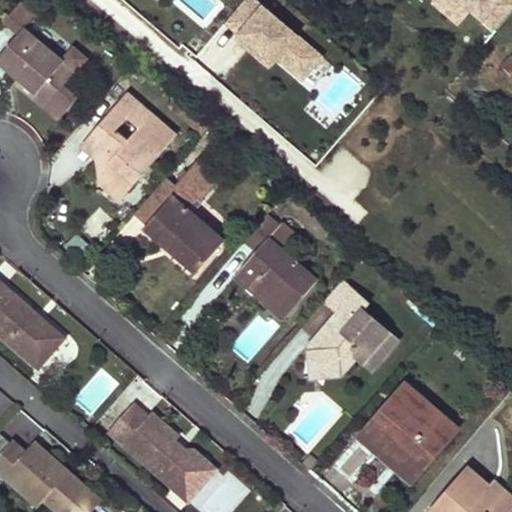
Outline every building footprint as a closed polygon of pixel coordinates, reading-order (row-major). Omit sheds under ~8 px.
[(304,81),(328,50),(262,0),(241,0),(225,21),(304,81)] [(432,0),(451,16),(464,1),(484,17),(498,0),(432,0)] [(493,30),(511,6),(511,0),(498,0),(482,21),(493,30)] [(87,59),(73,47),(62,61),(23,29),(35,15),(20,3),(4,22),(19,34),(0,55),(0,64),(17,78),(48,104),(44,108),(59,121),(77,99),(63,88),(76,73),(87,59)] [(511,58),(503,69),(511,76),(511,58)] [(301,83),(333,112),(355,87),(323,59),(301,83)] [(48,104),(17,78),(13,82),(44,108),(48,104)] [(92,133),(105,144),(110,139),(114,143),(109,148),(99,160),(105,166),(112,171),(106,178),(125,195),(176,137),(127,94),(92,133)] [(211,126),(187,106),(179,115),(203,135),(211,126)] [(82,146),(99,160),(109,148),(105,144),(92,133),(82,146)] [(110,139),(105,144),(109,148),(114,143),(110,139)] [(181,184),(196,197),(198,199),(220,174),(202,159),(189,175),(182,183),(181,184)] [(99,160),(100,184),(106,178),(112,171),(105,166),(99,160)] [(184,171),(177,179),(182,183),(189,175),(184,171)] [(180,189),(178,187),(167,177),(134,215),(147,226),(144,229),(165,248),(169,243),(174,247),(170,252),(196,274),(225,240),(187,207),(174,196),(180,189)] [(106,178),(100,184),(120,201),(125,195),(106,178)] [(180,189),(174,196),(187,207),(196,197),(181,184),(178,187),(180,189)] [(239,273),(252,285),(248,291),(254,296),(259,291),(270,301),(275,295),(288,306),(299,293),(304,297),(317,282),(283,252),(297,236),(282,223),(279,226),(267,215),(244,241),(256,252),(239,273)] [(65,246),(84,265),(95,253),(76,235),(65,246)] [(169,243),(165,248),(170,252),(174,247),(169,243)] [(239,273),(234,279),(248,291),(252,285),(239,273)] [(65,338),(46,321),(41,326),(30,316),(35,311),(0,280),(0,335),(38,369),(65,338)] [(310,360),(320,368),(329,376),(342,375),(357,358),(363,363),(377,347),(386,355),(398,340),(364,311),(370,304),(342,281),(325,302),(339,313),(347,320),(340,328),(332,322),(309,348),(310,360)] [(259,291),(254,296),(283,322),(304,297),(299,293),(288,306),(275,295),(270,301),(259,291)] [(41,326),(46,321),(35,311),(30,316),(41,326)] [(339,313),(332,322),(340,328),(347,320),(339,313)] [(377,347),(363,363),(372,371),(386,355),(377,347)] [(320,368),(310,360),(312,378),(320,377),(329,376),(320,368)] [(368,427),(385,442),(377,451),(401,472),(410,463),(421,473),(453,437),(436,422),(442,415),(405,384),(368,427)] [(228,401),(234,406),(241,398),(235,393),(228,401)] [(180,436),(152,412),(148,416),(133,403),(108,432),(184,499),(213,465),(194,449),(187,450),(176,440),(180,436)] [(442,415),(436,422),(453,437),(459,430),(442,415)] [(97,437),(104,430),(98,424),(91,432),(97,437)] [(368,427),(360,437),(377,451),(385,442),(368,427)] [(76,511),(92,511),(102,501),(73,476),(68,482),(57,472),(62,467),(34,442),(25,452),(12,440),(0,454),(0,473),(38,507),(44,501),(56,511),(70,511),(73,509),(76,511)] [(302,466),(309,472),(318,462),(311,456),(302,466)] [(401,472),(413,483),(421,473),(410,463),(401,472)] [(219,471),(213,465),(184,499),(190,504),(219,471)] [(68,482),(73,476),(62,467),(57,472),(68,482)] [(433,507),(438,511),(511,511),(511,506),(489,487),(467,467),(433,507)] [(511,496),(494,481),(489,487),(511,506),(511,496)]
